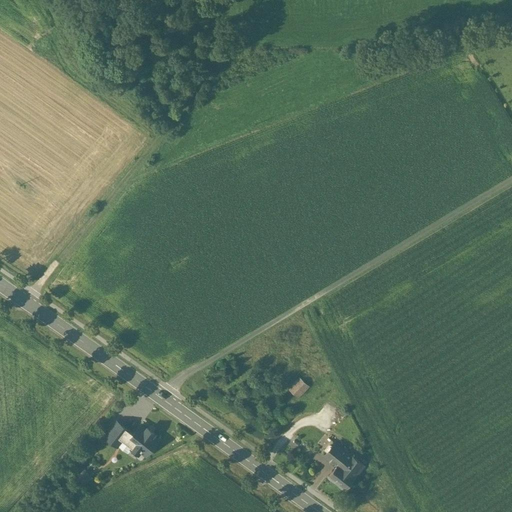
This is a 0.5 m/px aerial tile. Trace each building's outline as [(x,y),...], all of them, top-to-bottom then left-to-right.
[(300,377),(289,388),(298,397),(309,385),(300,377)] [(146,449),(156,437),(138,423),(131,432),(127,437),(137,444),(130,453),(140,461),(147,452),(148,453),(149,452),(146,449)] [(124,426),(112,440),(118,445),(130,430),(124,426)] [(130,430),(118,445),(130,453),(137,444),(127,437),(131,432),(130,430)] [(350,455),(335,442),(325,455),(330,459),(329,460),(334,464),(335,463),(338,465),(339,463),(342,466),(350,455)] [(350,455),(342,466),(355,476),(364,464),(351,454),(350,455)] [(342,466),(339,463),(338,465),(329,476),(345,488),(355,476),(342,466)] [(84,471),(75,479),(81,486),(90,478),(84,471)]
